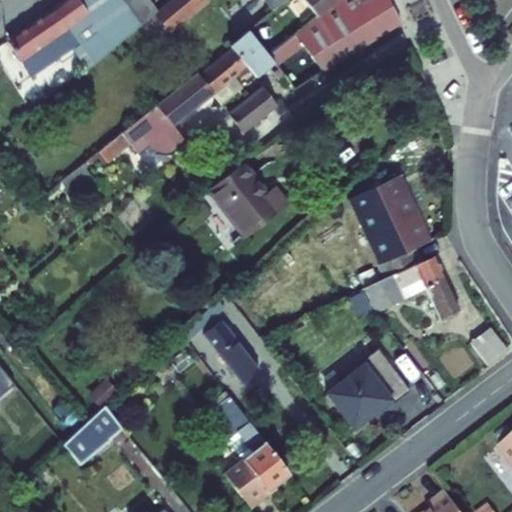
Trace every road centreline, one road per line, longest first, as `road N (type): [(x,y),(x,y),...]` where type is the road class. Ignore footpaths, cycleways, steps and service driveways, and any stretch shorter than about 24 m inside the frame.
road 1 (residential): [(336,511),(511,380)]
road 2 (residential): [(511,294),(472,222),(482,95)]
